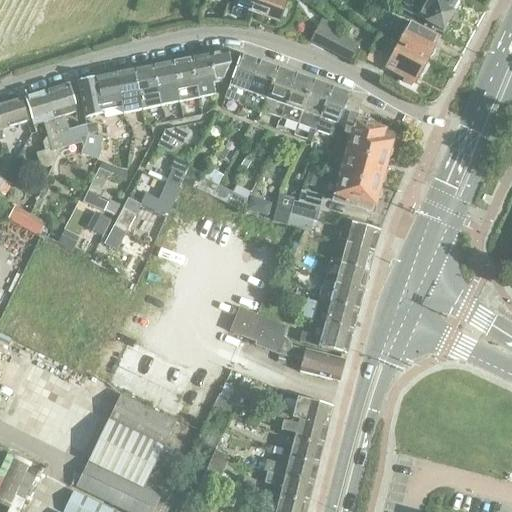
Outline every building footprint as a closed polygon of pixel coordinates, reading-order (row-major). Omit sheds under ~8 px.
[(239,0),(236,7),(278,22),(286,0),(239,0)] [(405,0),(401,9),(414,15),(442,31),(453,11),(452,11),(456,10),(459,4),(457,0),(405,0)] [(359,46),(335,34),(338,28),(320,19),(309,41),(350,62),(359,46)] [(389,41),(427,60),(438,38),(408,22),(408,23),(401,19),(389,41)] [(413,85),(417,78),(427,60),(389,41),(378,35),(371,48),(370,48),(364,59),(377,66),(377,65),(403,79),(401,83),(410,87),(412,84),(413,85)] [(208,54),(215,84),(223,82),(231,65),(228,50),(208,54)] [(215,96),(214,91),(212,84),(215,84),(208,54),(189,58),(198,99),(215,96)] [(242,105),(258,61),(240,54),(224,98),(242,105)] [(198,99),(189,58),(171,62),(179,103),(198,99)] [(261,112),(277,67),(258,61),(242,105),(261,112)] [(152,65),(161,106),(179,103),(171,62),(152,65)] [(161,106),(152,65),(133,69),(141,110),(161,106)] [(277,67),(261,112),(279,119),(295,74),(277,67)] [(141,110),(133,69),(114,73),(121,103),(123,114),(141,110)] [(84,118),(104,114),(102,107),(121,103),(114,73),(76,80),(84,118)] [(295,74),(279,119),(296,125),(312,81),(295,74)] [(312,81),(296,125),(315,132),(331,87),(312,81)] [(64,116),(75,113),(76,113),(67,84),(44,92),(52,120),(54,120),(62,146),(61,149),(80,143),(83,149),(81,154),(97,160),(99,154),(102,137),(95,136),(87,133),(85,124),(68,129),(64,116)] [(335,125),(344,108),(349,94),(331,87),(315,132),(331,138),(335,125)] [(52,120),(44,92),(24,98),(33,126),(42,123),(50,149),(35,153),(40,169),(53,166),(60,149),(61,149),(62,146),(54,120),(52,120)] [(0,105),(0,128),(1,131),(28,123),(20,99),(0,105)] [(343,151),(346,151),(386,162),(394,133),(385,131),(366,126),(367,121),(355,117),(356,111),(344,108),(335,125),(337,126),(345,128),(344,133),(347,134),(343,151)] [(86,126),(87,133),(95,136),(93,125),(86,126)] [(164,130),(156,147),(172,155),(185,142),(189,133),(177,128),(164,130)] [(336,148),(327,145),(324,154),(333,156),(336,148)] [(228,152),(227,152),(227,151),(218,147),(213,156),(223,161),(228,152)] [(339,177),(379,188),(386,162),(346,151),(339,177)] [(170,169),(172,169),(173,167),(176,169),(185,173),(187,168),(189,163),(175,157),(170,169)] [(178,189),(181,184),(185,173),(176,169),(173,167),(165,183),(166,184),(178,189)] [(97,199),(109,173),(99,168),(86,195),(82,203),(93,208),(97,199)] [(185,173),(181,184),(194,190),(201,177),(202,174),(187,168),(185,173)] [(210,197),(217,185),(201,177),(194,190),(210,197)] [(372,215),(373,212),(379,188),(339,177),(333,202),(365,211),(364,213),(372,215)] [(10,185),(4,182),(1,187),(0,189),(0,193),(5,196),(10,185)] [(153,212),(166,218),(166,219),(180,190),(178,189),(166,184),(153,212)] [(217,185),(210,197),(222,203),(230,191),(217,185)] [(222,203),(238,210),(239,211),(246,199),(230,191),(222,203)] [(297,205),(319,210),(322,196),(301,191),(298,203),(297,205)] [(140,205),(127,199),(103,245),(116,251),(135,215),(140,205)] [(246,199),(239,211),(261,218),(265,205),(246,199)] [(290,215),(313,221),(316,222),(319,210),(297,205),(298,203),(293,202),(290,213),(290,215)] [(265,205),(261,218),(272,222),(287,226),(290,215),(290,213),(265,205)] [(38,236),(45,223),(13,207),(7,219),(38,236)] [(101,236),(109,220),(97,214),(89,229),(101,236)] [(290,215),(287,226),(310,233),(313,221),(290,215)] [(340,240),(346,241),(346,242),(346,243),(374,251),(380,231),(345,221),(340,240)] [(293,241),(304,245),(309,234),(298,230),(293,241)] [(72,252),(79,238),(74,236),(67,250),(72,252)] [(346,242),(338,240),(336,250),(343,252),(340,261),(340,263),(340,265),(368,273),(374,251),(346,243),(346,242)] [(304,245),(293,241),(289,252),(285,251),(281,259),(285,260),(295,264),(296,265),(304,245)] [(335,285),(363,292),(368,273),(340,265),(340,263),(340,261),(333,259),(330,259),(324,279),(331,282),(335,283),(335,285)] [(278,276),(288,280),(295,264),(285,260),(278,276)] [(270,295),(279,299),(288,280),(278,276),(270,295)] [(329,304),(357,312),(363,292),(335,285),(335,283),(331,282),(324,279),(319,299),(330,302),(329,304)] [(330,302),(319,299),(306,296),(300,315),(313,319),(324,322),(324,323),(352,331),(357,312),(329,304),(330,302)] [(339,383),(339,382),(344,360),(305,350),(291,346),(292,345),(283,337),(287,327),(270,320),(261,316),(238,307),(228,332),(255,343),(254,346),(276,354),(302,361),(299,373),(339,383)] [(306,345),(336,353),(345,355),(352,331),(324,323),(324,322),(313,319),(309,335),(301,332),(298,342),(306,344),(306,345)] [(327,426),(332,406),(297,398),(293,414),(280,410),(289,392),(266,381),(257,400),(267,405),(263,414),(263,416),(276,420),(276,419),(289,423),(289,422),(297,424),(299,419),(327,426)] [(176,422),(120,394),(107,422),(75,487),(125,511),(152,511),(161,495),(143,487),(162,449),(163,449),(176,422)] [(212,407),(227,415),(233,402),(219,395),(212,407)] [(253,409),(245,424),(257,428),(263,416),(263,414),(253,409)] [(212,427),(223,432),(230,418),(218,413),(212,427)] [(293,437),(323,444),(327,426),(299,419),(297,424),(289,422),(289,423),(276,419),(276,420),(276,421),(282,423),(280,431),(294,435),(293,437)] [(223,432),(212,427),(204,424),(200,432),(195,441),(215,450),(223,432)] [(323,444),(293,437),(292,443),(284,441),(281,456),(288,458),(289,457),(318,464),(323,444)] [(207,467),(223,474),(230,457),(215,450),(207,467)] [(0,485),(0,504),(8,509),(30,464),(14,456),(0,485)] [(266,460),(263,470),(263,471),(267,472),(313,483),(318,464),(289,457),(288,458),(286,465),(266,460)] [(18,511),(38,469),(29,465),(6,511),(18,511)] [(200,481),(200,484),(215,491),(216,489),(220,491),(226,477),(222,475),(223,474),(207,467),(206,468),(200,481)] [(279,495),(308,502),(313,483),(267,472),(264,483),(281,488),(279,495)] [(215,491),(200,484),(197,501),(208,506),(215,491)] [(116,511),(73,491),(62,511),(116,511)] [(305,511),(308,502),(279,495),(279,496),(270,494),(265,511),(305,511)]
